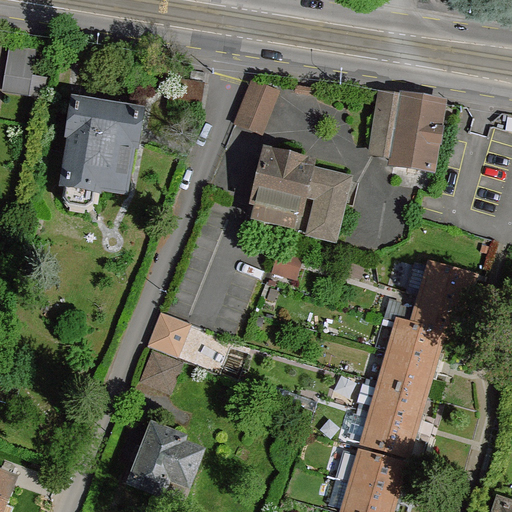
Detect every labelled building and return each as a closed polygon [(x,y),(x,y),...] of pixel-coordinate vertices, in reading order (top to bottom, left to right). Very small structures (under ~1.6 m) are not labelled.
[(30,96),(33,81),(38,49),(11,45),(3,92),(30,96)] [(193,72),(192,80),(205,83),(207,74),(193,72)] [(205,84),(174,79),(169,109),(200,114),(205,84)] [(45,99),(47,83),(33,81),(30,96),(45,99)] [(279,93),(253,83),(236,124),(263,134),(279,93)] [(396,157),(405,98),(385,95),(375,154),(396,157)] [(442,104),(405,98),(396,157),(395,165),(431,171),(442,104)] [(134,147),(140,116),(78,106),(72,136),(75,137),(67,185),(69,185),(96,190),(98,190),(98,188),(124,192),(132,146),(134,147)] [(312,165),(268,154),(256,204),(262,206),(258,221),(334,240),(349,181),(311,171),(312,165)] [(96,190),(69,185),(66,202),(71,208),(86,210),(94,206),(96,190)] [(296,280),(303,255),(278,248),(271,273),(296,280)] [(431,266),(423,296),(467,310),(476,279),(431,266)] [(459,340),(467,310),(423,296),(414,327),(444,335),(459,340)] [(162,315),(151,346),(179,357),(191,327),(162,315)] [(391,353),(435,366),(444,335),(414,327),(400,323),(391,353)] [(183,365),(154,353),(143,382),(172,393),(183,365)] [(382,383),(426,396),(435,366),(391,353),(382,383)] [(373,413),(382,383),(369,380),(360,410),(373,413)] [(373,413),(417,426),(426,396),(382,383),(373,413)] [(364,445),(409,457),(417,426),(373,413),(364,445)] [(154,429),(134,485),(177,502),(185,498),(202,454),(182,446),(184,440),(154,429)] [(353,485),(397,498),(406,467),(362,454),(353,485)] [(0,507),(10,483),(0,479),(0,507)] [(392,511),(397,498),(353,485),(345,511),(392,511)]
